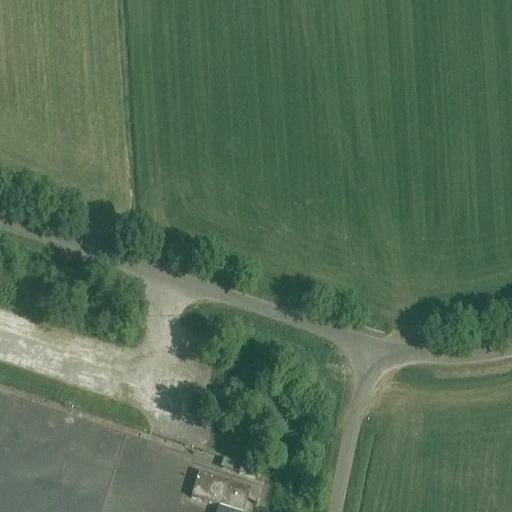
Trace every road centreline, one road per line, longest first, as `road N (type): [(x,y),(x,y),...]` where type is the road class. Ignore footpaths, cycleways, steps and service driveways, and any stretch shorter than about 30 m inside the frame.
road 1 (unclassified): [(373,343),(0,220)]
road 2 (unclassified): [(334,511),(373,343)]
road 3 (unclassified): [(511,347),(415,353),(373,343)]
